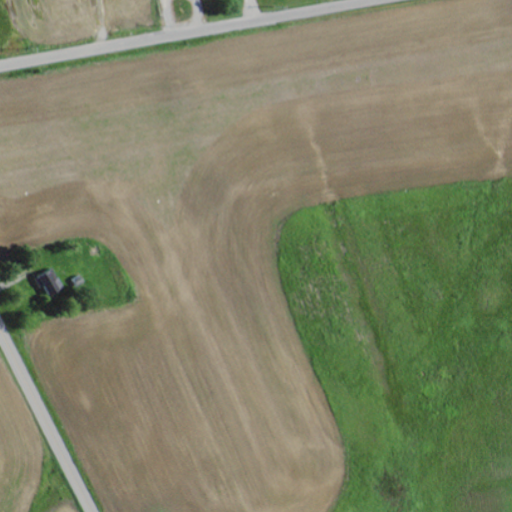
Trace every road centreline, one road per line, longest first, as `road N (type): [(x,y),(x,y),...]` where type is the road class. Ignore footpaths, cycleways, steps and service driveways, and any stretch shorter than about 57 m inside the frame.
road 1 (residential): [(371,0),(0,65)]
road 2 (secondary): [(0,326),(94,511)]
